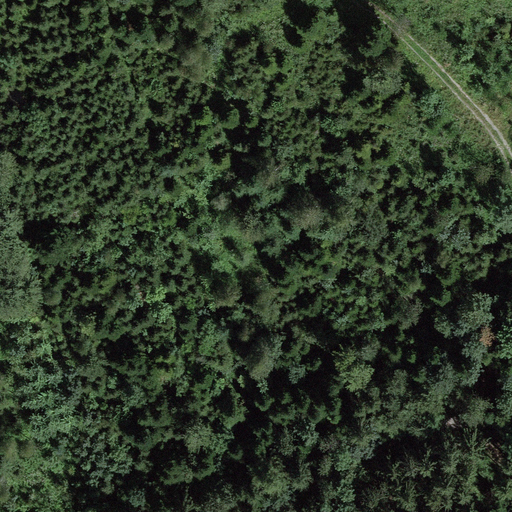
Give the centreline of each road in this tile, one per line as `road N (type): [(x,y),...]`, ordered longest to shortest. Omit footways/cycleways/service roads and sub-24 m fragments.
road 1 (track): [(253,511),(365,449),(432,424),(511,415)]
road 2 (track): [(511,157),(431,64),(354,0)]
